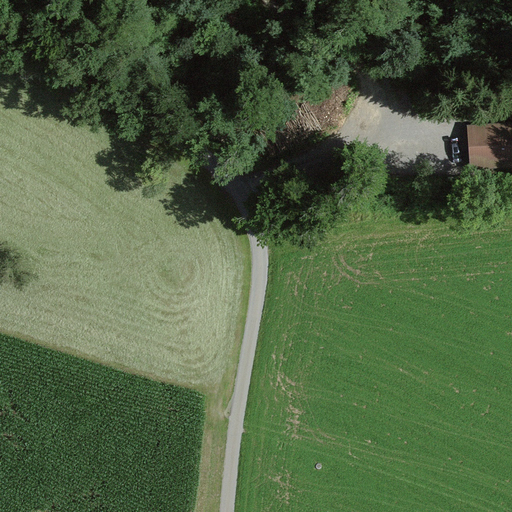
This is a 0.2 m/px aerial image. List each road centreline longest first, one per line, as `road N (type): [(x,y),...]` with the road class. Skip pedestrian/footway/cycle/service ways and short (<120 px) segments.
road 1 (unclassified): [(227,511),(259,291),(253,217),(235,185),(199,152),(0,36)]
road 2 (track): [(272,0),(395,96),(430,154)]
road 3 (track): [(243,197),(349,160),(459,152)]
